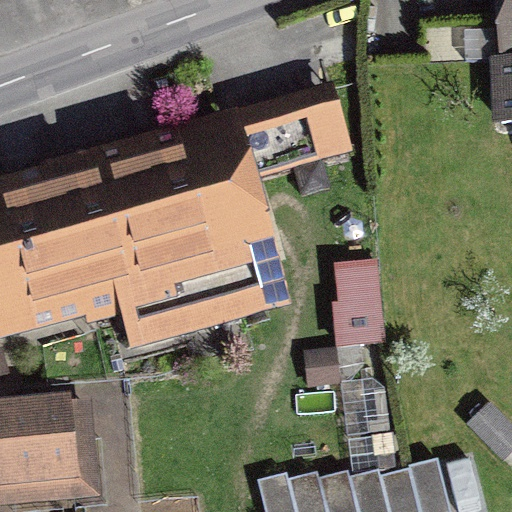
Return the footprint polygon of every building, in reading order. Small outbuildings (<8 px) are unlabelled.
[(511,0),(503,0),(505,37),(511,37),(511,0)] [(511,69),(495,70),(497,118),(511,117),(511,69)] [(301,99),(233,118),(251,180),(318,161),(301,99)] [(0,206),(0,312),(115,282),(132,344),(276,304),(230,144),(0,206)] [(381,300),(327,300),(327,351),(382,351),(381,300)] [(298,385),(307,417),(379,398),(371,366),(298,385)] [(511,422),(485,396),(461,419),(506,464),(511,457),(511,422)] [(75,411),(0,419),(0,505),(85,497),(75,411)] [(384,416),(245,453),(254,488),(393,451),(384,416)] [(259,511),(444,511),(433,471),(403,480),(254,488),(259,511)]
